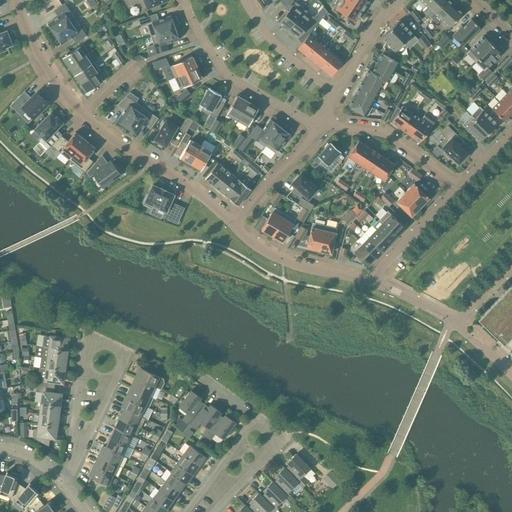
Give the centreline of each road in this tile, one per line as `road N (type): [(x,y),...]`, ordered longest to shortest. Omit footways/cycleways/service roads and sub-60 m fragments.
road 1 (residential): [(70,487),(125,349),(88,338),(61,479)]
road 2 (residential): [(16,0),(39,56),(81,112),(233,225)]
road 3 (residential): [(184,0),(231,79),(321,124)]
road 4 (residential): [(321,124),(381,131),(457,186)]
road 5 (residential): [(233,225),(281,260),(372,281)]
road 6 (residential): [(321,124),(233,225)]
road 7 (residential): [(257,419),(281,438),(211,511)]
road 8 (residential): [(245,0),(274,44),(336,93)]
road 9 (residential): [(372,281),(457,186)]
